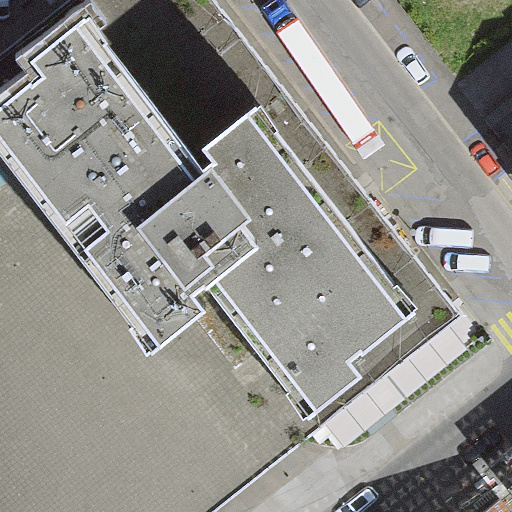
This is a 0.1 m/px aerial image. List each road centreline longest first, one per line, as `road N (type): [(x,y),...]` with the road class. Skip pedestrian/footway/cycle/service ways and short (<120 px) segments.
road 1 (residential): [(511,273),(299,0)]
road 2 (unclassified): [(379,511),(511,405)]
